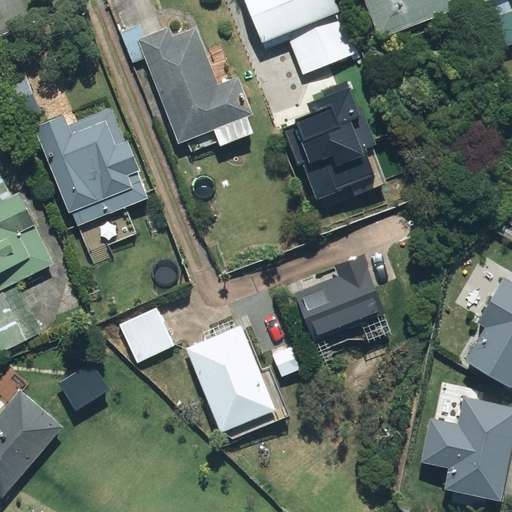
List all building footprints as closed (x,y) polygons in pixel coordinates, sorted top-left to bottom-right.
[(340,0),(249,0),(267,43),(291,34),(305,69),(361,45),(340,0)] [(358,0),(373,37),(453,8),(449,0),(358,0)] [(133,41),(171,142),(246,114),(232,78),(211,86),(191,31),(165,41),(162,31),(133,41)] [(362,109),(348,76),(326,84),(328,89),(312,96),(311,103),(293,111),(295,119),(286,122),(300,159),(305,158),(318,192),(376,168),(366,141),(378,136),(367,107),(362,109)] [(28,128),(67,227),(143,198),(108,108),(60,127),(57,117),(28,128)] [(0,287),(53,263),(23,200),(15,204),(0,171),(0,287)] [(303,337),(375,309),(355,256),(327,267),(330,277),(286,294),(303,337)] [(511,275),(506,272),(488,307),(504,321),(480,349),(511,376),(511,275)] [(168,350),(152,310),(117,324),(133,364),(168,350)] [(266,411),(235,328),(180,348),(211,431),(266,411)] [(511,399),(467,388),(463,405),(443,400),(432,444),(459,450),(446,472),(462,476),(459,489),(509,501),(511,487),(511,399)] [(0,495),(58,428),(13,390),(0,405),(0,495)]
